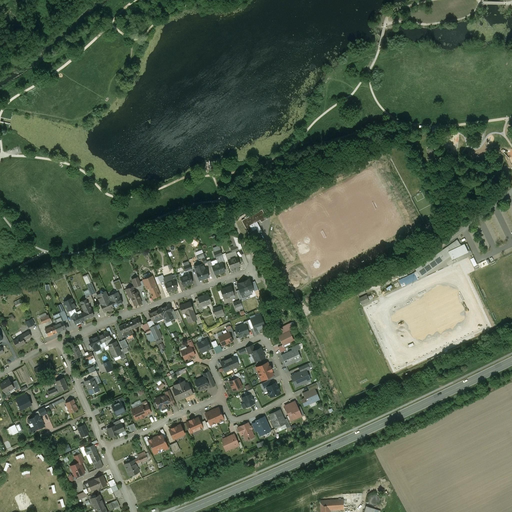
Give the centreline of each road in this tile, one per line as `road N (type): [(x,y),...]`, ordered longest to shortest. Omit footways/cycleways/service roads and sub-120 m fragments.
road 1 (secondary): [(183,511),(511,361)]
road 2 (unclassified): [(511,190),(417,262),(314,310),(299,300)]
road 3 (residential): [(220,397),(231,421),(290,395),(264,334),(214,357),(221,389)]
road 4 (residential): [(57,343),(252,269)]
road 5 (residential): [(105,448),(220,397)]
